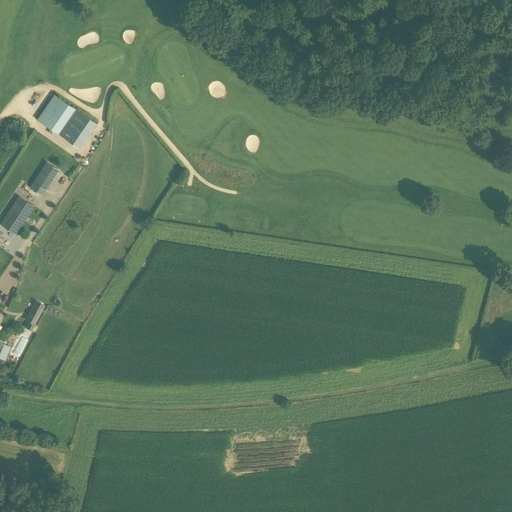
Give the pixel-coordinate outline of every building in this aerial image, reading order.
[(58,133),(75,108),(54,93),(37,118),(58,133)] [(79,148),(97,123),(75,108),(58,133),(79,148)] [(45,189),(59,169),(46,161),(33,181),(45,189)] [(0,223),(16,234),(34,206),(19,195),(0,223)] [(31,331),(45,305),(35,300),(25,319),(29,321),(25,328),(31,331)]
